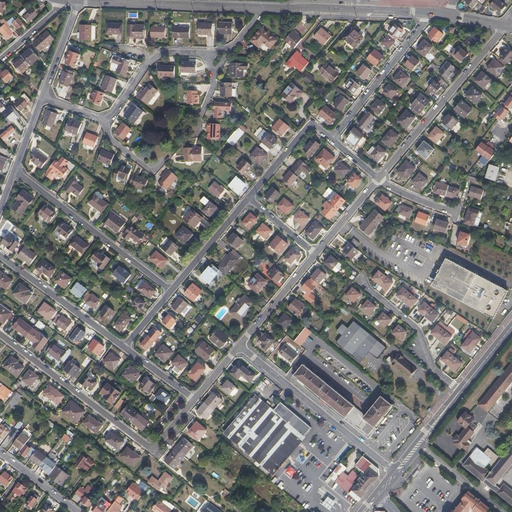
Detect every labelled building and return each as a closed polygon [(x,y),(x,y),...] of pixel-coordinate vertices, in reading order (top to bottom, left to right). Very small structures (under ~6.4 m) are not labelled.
[(499,13),(505,5),(498,0),(494,0),(490,6),(499,13)] [(27,24),(36,16),(31,9),(21,17),(27,24)] [(17,30),(23,25),(18,20),(16,21),(15,19),(9,25),(10,26),(12,25),(17,30)] [(13,35),(7,29),(10,26),(9,25),(4,20),(0,21),(4,25),(0,28),(0,32),(7,40),(13,35)] [(219,22),(218,34),(232,34),(232,23),(219,22)] [(308,29),(301,22),(296,27),(303,34),(308,29)] [(107,23),(107,34),(122,34),(123,24),(107,23)] [(198,23),(198,35),(212,35),(213,23),(198,23)] [(395,25),(388,33),(389,34),(396,40),(397,40),(404,32),(402,30),(403,28),(398,24),(397,26),(395,25)] [(81,25),(80,40),(91,40),(91,39),(92,25),(81,25)] [(129,25),(128,36),(135,37),(134,38),(144,39),(144,25),(129,25)] [(174,27),(173,38),(189,38),(190,28),(174,27)] [(40,52),(58,36),(51,28),(33,44),(40,52)] [(151,28),(151,37),(165,38),(166,28),(151,28)] [(259,48),(263,43),(271,49),(277,40),(262,28),(251,41),(259,48)] [(321,28),(314,37),(324,46),(332,37),(321,28)] [(342,41),(353,49),(363,37),(352,28),(342,41)] [(435,28),(428,36),(437,43),(443,34),(435,28)] [(292,47),(294,49),(303,39),(293,31),(285,40),(287,43),(292,47)] [(396,40),(389,34),(382,43),(389,49),(396,40)] [(464,44),(473,50),(480,42),(471,35),(464,44)] [(416,50),(424,57),(432,47),(424,40),(416,50)] [(458,46),(453,52),(451,50),(449,53),(458,60),(459,59),(462,61),(468,54),(458,46)] [(39,58),(31,48),(26,53),(22,56),(30,65),(39,58)] [(511,52),(507,48),(500,56),(501,57),(507,62),(508,63),(511,59),(511,52)] [(375,50),(368,60),(376,66),(383,57),(375,50)] [(66,63),(76,66),(80,55),(70,51),(66,63)] [(309,63),(296,52),(285,65),(289,68),(293,64),(302,72),(309,63)] [(22,74),(31,66),(30,65),(22,56),(13,64),(22,74)] [(119,65),(116,72),(126,76),(129,68),(126,67),(128,62),(115,56),(112,63),(119,65)] [(412,71),(419,62),(412,56),(405,65),(412,71)] [(501,70),(504,67),(494,59),(487,68),(496,76),(497,75),(500,78),(504,73),(501,70)] [(196,62),(181,62),(181,73),(196,73),(196,62)] [(455,69),(447,62),(439,72),(447,79),(455,69)] [(231,64),(230,77),(243,77),(244,69),(248,70),(248,64),(231,64)] [(332,83),(339,74),(327,64),(320,73),(332,83)] [(365,80),(372,72),(364,65),(357,73),(365,80)] [(175,67),(159,66),(159,77),(174,78),(175,67)] [(14,76),(7,69),(1,75),(7,82),(12,78),(14,76)] [(401,71),(393,80),(402,87),(409,78),(401,71)] [(74,75),(64,72),(60,83),(69,87),(74,75)] [(484,88),(491,80),(482,72),(475,81),(484,88)] [(314,79),(307,73),(302,79),(310,85),(314,79)] [(106,76),(102,89),(112,93),(117,80),(106,76)] [(438,77),(435,81),(441,86),(445,82),(438,77)] [(352,79),(346,87),(354,94),(360,86),(352,79)] [(431,85),(428,88),(435,94),(441,86),(435,81),(431,85)] [(220,97),(232,97),(233,83),(221,83),(220,97)] [(304,93),(292,83),(281,96),(291,104),(297,97),(299,98),(304,93)] [(158,91),(149,85),(145,91),(142,89),(137,97),(148,105),(158,91)] [(390,85),(384,92),(391,98),(397,91),(390,85)] [(473,87),(466,96),(475,104),(482,95),(473,87)] [(341,111),(351,99),(338,89),(336,91),(338,93),(335,96),(337,97),(335,101),(336,102),(334,105),(341,111)] [(104,98),(105,94),(95,90),(91,102),(101,106),(103,101),(102,100),(103,98),(104,98)] [(198,103),(199,97),(197,97),(197,94),(197,90),(188,90),(187,103),(198,103)] [(511,92),(509,95),(511,97),(505,104),(503,103),(501,106),(503,107),(497,114),(495,113),(493,116),(499,120),(501,117),(503,119),(509,112),(507,110),(509,107),(511,109),(511,107),(511,92)] [(27,104),(30,101),(24,94),(21,97),(22,98),(15,104),(21,112),(28,105),(27,104)] [(411,111),(417,116),(419,113),(420,114),(430,101),(421,94),(411,106),(413,108),(411,111)] [(379,114),(386,106),(378,100),(371,108),(379,114)] [(465,118),(472,109),(462,101),(455,110),(465,118)] [(214,118),(222,118),(222,110),(231,111),(232,104),(215,103),(214,118)] [(124,116),(134,124),(143,112),(133,104),(124,116)] [(20,115),(12,106),(2,114),(10,123),(16,117),(17,118),(20,115)] [(331,123),(337,115),(326,107),(320,114),(331,123)] [(48,110),(43,124),(52,128),(58,114),(48,110)] [(367,126),(375,117),(368,111),(366,114),(365,114),(357,123),(362,127),(361,128),(363,130),(365,129),(367,131),(369,128),(367,126)] [(406,111),(398,121),(407,128),(415,117),(406,111)] [(449,113),(442,122),(451,129),(458,121),(449,113)] [(65,130),(78,135),(82,123),(75,120),(74,122),(69,120),(65,130)] [(282,136),(289,127),(280,120),(273,129),(282,136)] [(4,140),(15,130),(10,124),(6,128),(8,130),(1,136),(4,140)] [(123,124),(115,135),(124,142),(132,131),(123,124)] [(208,124),(208,128),(209,129),(209,133),(208,140),(215,141),(215,137),(220,138),(221,125),(208,124)] [(242,124),(239,128),(244,132),(248,129),(242,124)] [(428,136),(436,143),(444,134),(436,127),(428,136)] [(233,146),(244,132),(239,128),(238,129),(227,141),(233,146)] [(355,129),(347,139),(355,146),(356,144),(360,147),(367,139),(355,129)] [(263,142),(269,134),(264,130),(257,138),(263,142)] [(391,130),(382,141),(390,147),(398,136),(391,130)] [(94,147),(98,137),(87,133),(83,143),(87,145),(86,147),(87,149),(92,151),(94,147)] [(263,142),(271,149),(278,141),(269,134),(263,142)] [(304,150),(312,156),(321,146),(313,139),(304,150)] [(434,149),(424,141),(417,151),(426,159),(434,149)] [(483,155),(491,144),(488,141),(486,145),(482,142),(476,150),(483,155)] [(271,149),(263,142),(260,145),(268,152),(271,149)] [(492,143),(491,144),(483,155),(479,160),(485,165),(496,152),(492,149),(495,146),(492,143)] [(370,155),(376,149),(372,146),(367,153),(370,155)] [(386,152),(378,146),(376,149),(370,155),(378,162),(386,152)] [(258,147),(250,157),(260,165),(268,155),(258,147)] [(185,148),(185,161),(202,161),(202,148),(185,148)] [(98,160),(110,165),(114,154),(102,150),(98,160)] [(328,156),(329,154),(324,150),(316,160),(326,168),(333,160),(328,156)] [(32,161),(42,168),(48,160),(38,152),(32,161)] [(3,171),(6,162),(7,162),(8,159),(6,158),(0,155),(0,167),(0,168),(0,169),(1,170),(3,171)] [(65,167),(69,162),(63,157),(59,163),(56,160),(49,169),(50,169),(47,173),(52,177),(55,173),(62,179),(69,170),(65,167)] [(245,175),(252,167),(244,160),(237,168),(245,175)] [(301,160),(298,163),(299,164),(305,169),(303,170),(308,174),(312,169),(301,160)] [(397,172),(406,180),(415,169),(406,161),(397,172)] [(291,171),(298,177),(303,170),(305,169),(299,164),(298,163),(291,171)] [(350,170),(341,163),(335,170),(343,177),(350,170)] [(117,180),(118,176),(127,180),(131,169),(122,165),(121,168),(117,167),(113,178),(117,180)] [(486,177),(495,180),(499,168),(489,165),(486,177)] [(164,177),(158,183),(166,190),(178,178),(168,169),(162,176),(164,177)] [(291,186),(298,177),(291,171),(284,180),(291,186)] [(412,182),(420,189),(428,180),(419,173),(412,182)] [(148,180),(133,174),(129,185),(139,188),(144,190),(148,180)] [(348,183),(354,188),(361,180),(355,174),(348,183)] [(237,177),(229,186),(238,193),(246,184),(237,177)] [(72,179),(65,189),(70,193),(72,191),(78,196),(84,188),(72,179)] [(449,186),(436,182),(433,192),(440,194),(440,196),(444,197),(445,196),(446,196),(449,186)] [(215,183),(209,190),(219,197),(224,190),(222,189),(223,188),(221,186),(221,187),(215,183)] [(449,186),(446,196),(457,199),(460,189),(449,186)] [(471,186),(469,195),(481,199),(482,194),(484,195),(485,191),(483,191),(483,190),(471,186)] [(265,197),(272,203),(280,194),(273,188),(265,197)] [(24,191),(17,200),(18,201),(13,208),(22,215),(34,198),(24,191)] [(102,200),(95,194),(89,201),(95,206),(94,207),(101,212),(108,204),(102,200)] [(330,204),(335,197),(333,195),(327,201),(330,204)] [(330,204),(338,210),(345,201),(338,195),(335,197),(330,204)] [(377,203),(376,203),(385,211),(392,203),(383,195),(380,199),(378,197),(375,201),(377,203)] [(204,197),(201,201),(206,205),(207,204),(208,206),(204,211),(211,216),(218,208),(211,202),(210,203),(209,202),(210,201),(204,197)] [(278,206),(287,214),(294,206),(285,198),(278,206)] [(330,219),(338,210),(330,204),(327,201),(323,206),(326,209),(322,213),(330,219)] [(50,222),(56,214),(45,205),(39,213),(50,222)] [(399,207),(395,212),(409,218),(413,210),(402,205),(402,206),(400,205),(399,207)] [(469,208),(465,222),(476,226),(478,221),(474,220),(476,216),(478,216),(479,211),(469,208)] [(203,218),(192,209),(184,219),(194,227),(199,221),(199,222),(203,218)] [(368,219),(377,226),(384,218),(375,210),(368,219)] [(126,222),(111,211),(103,221),(107,224),(107,223),(119,232),(126,222)] [(301,211),(294,219),(303,226),(309,219),(301,211)] [(415,222),(426,226),(429,216),(419,212),(415,222)] [(257,219),(251,214),(243,224),(249,229),(257,219)] [(369,236),(377,226),(368,219),(360,228),(369,236)] [(434,229),(446,233),(449,223),(437,220),(434,229)] [(73,230),(62,222),(56,230),(67,238),(73,230)] [(313,240),(323,228),(316,222),(306,233),(313,240)] [(266,239),(272,231),(263,224),(257,232),(266,239)] [(129,240),(131,237),(138,243),(144,235),(131,226),(123,236),(129,240)] [(184,227),(176,236),(184,244),(193,234),(184,227)] [(466,246),(470,235),(461,232),(456,246),(465,249),(466,249),(467,246),(466,246)] [(234,234),(228,241),(237,249),(243,241),(234,234)] [(13,252),(19,244),(8,235),(2,243),(8,248),(13,252)] [(83,254),(89,246),(77,236),(70,244),(83,254)] [(281,254),(288,245),(278,236),(270,245),(281,254)] [(162,247),(169,239),(166,237),(160,246),(162,247)] [(352,241),(351,242),(356,247),(360,243),(354,239),(353,240),(352,242),(352,241)] [(163,248),(171,255),(178,247),(170,240),(163,248)] [(352,259),(359,251),(350,244),(343,251),(352,259)] [(37,256),(25,247),(19,256),(31,265),(37,256)] [(296,251),(293,249),(285,259),(291,265),(296,259),(297,259),(300,256),(297,253),(296,254),(295,252),(296,251)] [(233,250),(231,253),(218,269),(219,270),(226,276),(239,260),(241,257),(233,250)] [(97,251),(91,258),(98,264),(97,265),(103,269),(111,259),(104,254),(103,256),(97,251)] [(157,252),(151,259),(161,268),(165,263),(163,262),(166,259),(157,252)] [(258,256),(254,260),(260,265),(263,261),(258,256)] [(325,264),(332,270),(335,267),(339,270),(343,265),(332,256),(325,264)] [(504,299),(508,291),(446,259),(432,286),(494,318),(496,313),(504,299)] [(50,277),(55,269),(43,260),(36,268),(42,273),(43,272),(50,277)] [(213,265),(210,268),(210,267),(208,270),(206,270),(207,271),(202,277),(209,284),(216,275),(218,274),(217,273),(220,271),(219,270),(218,269),(213,265)] [(124,269),(120,266),(114,274),(119,277),(119,278),(121,280),(122,279),(126,282),(132,275),(129,272),(124,268),(124,269)] [(278,283),(284,275),(275,268),(269,276),(278,283)] [(318,284),(319,284),(326,275),(325,274),(320,270),(318,269),(311,278),(312,279),(318,284)] [(0,271),(0,284),(7,289),(13,281),(0,271)] [(380,285),(386,277),(379,271),(372,279),(380,285)] [(65,288),(72,279),(62,272),(55,281),(65,288)] [(248,285),(258,293),(267,282),(258,274),(248,285)] [(393,282),(386,277),(380,285),(387,291),(393,282)] [(311,293),(318,284),(312,279),(310,280),(309,279),(302,288),(306,292),(310,294),(311,293)] [(144,282),(139,289),(151,298),(156,291),(144,282)] [(87,289),(78,283),(72,291),(80,298),(87,289)] [(21,284),(13,294),(26,304),(34,293),(21,284)] [(202,292),(193,284),(185,294),(194,301),(202,292)] [(349,288),(344,294),(354,302),(357,298),(358,299),(359,297),(361,294),(350,286),(349,288)] [(404,302),(410,293),(407,291),(403,287),(396,296),(404,302)] [(310,294),(306,292),(303,297),(311,303),(316,297),(311,293),(310,294)] [(413,295),(410,293),(404,302),(411,307),(413,304),(415,305),(418,300),(413,295)] [(94,309),(100,301),(93,295),(92,295),(90,294),(84,301),(87,303),(86,303),(94,309)] [(245,296),(231,312),(240,319),(253,303),(245,296)] [(138,298),(133,305),(140,310),(145,304),(138,298)] [(181,313),(188,304),(180,298),(173,307),(180,314),(181,313)] [(298,316),(306,307),(296,299),(289,308),(298,316)] [(361,308),(370,315),(376,307),(368,300),(361,308)] [(425,316),(432,308),(425,302),(418,311),(425,316)] [(50,320),(56,311),(45,303),(39,312),(50,320)] [(0,320),(4,324),(12,313),(1,304),(0,304),(0,320)] [(190,306),(188,304),(181,313),(183,314),(184,314),(189,308),(189,307),(190,306)] [(101,313),(109,319),(115,312),(107,306),(101,313)] [(439,314),(432,308),(425,316),(432,322),(439,314)] [(377,321),(385,327),(392,319),(383,312),(377,321)] [(124,313),(115,325),(123,331),(131,319),(124,313)] [(62,316),(59,314),(54,322),(66,331),(72,323),(62,316)] [(285,314),(277,323),(285,329),(292,320),(285,314)] [(169,315),(163,322),(171,328),(177,321),(169,315)] [(27,337),(33,328),(20,319),(15,327),(20,331),(19,331),(27,337)] [(361,362),(365,357),(363,355),(367,350),(369,352),(378,359),(386,348),(354,321),(348,328),(343,324),(337,331),(342,336),(337,343),(361,362)] [(445,331),(448,327),(440,322),(438,325),(445,331)] [(399,325),(392,333),(401,340),(407,332),(399,325)] [(438,339),(445,331),(438,325),(431,333),(438,339)] [(148,336),(154,341),(162,332),(156,327),(148,336)] [(294,341),(301,347),(312,332),(306,327),(294,341)] [(445,331),(452,336),(455,332),(448,327),(445,331)] [(49,340),(33,328),(27,337),(35,344),(33,346),(41,351),(49,340)] [(80,342),(86,334),(79,328),(70,339),(73,341),(75,339),(80,342)] [(218,330),(210,339),(221,347),(228,338),(218,330)] [(452,336),(445,331),(438,339),(445,345),(452,336)] [(467,339),(475,346),(481,339),(473,332),(467,339)] [(261,341),(259,344),(267,351),(275,340),(266,333),(260,340),(261,341)] [(147,350),(154,341),(148,336),(141,345),(147,350)] [(470,353),(475,346),(467,339),(461,346),(470,353)] [(99,355),(105,347),(95,340),(89,348),(99,355)] [(60,361),(63,363),(71,353),(68,350),(66,353),(54,343),(47,352),(60,361)] [(204,343),(197,352),(207,361),(210,358),(209,357),(214,351),(204,343)] [(173,353),(163,345),(156,354),(165,362),(173,353)] [(286,346),(280,353),(292,363),(298,355),(286,346)] [(448,365),(454,357),(453,355),(455,352),(450,348),(448,351),(441,359),(448,365)] [(121,360),(111,353),(104,362),(114,369),(121,360)] [(391,363),(396,367),(396,366),(410,377),(413,374),(416,369),(403,359),(403,358),(399,354),(398,355),(397,354),(393,354),(390,358),(389,357),(387,360),(391,363)] [(178,375),(188,363),(179,355),(172,363),(175,366),(172,370),(178,375)] [(12,356),(4,366),(18,377),(25,367),(18,362),(19,361),(12,356)] [(462,363),(454,357),(448,365),(455,371),(462,363)] [(71,362),(65,370),(75,377),(81,370),(71,362)] [(239,362),(229,373),(238,380),(241,375),(250,382),(255,375),(239,362)] [(511,362),(479,403),(484,407),(483,409),(487,412),(511,381),(511,362)] [(198,378),(206,369),(199,363),(189,375),(193,378),(195,375),(198,378)] [(343,398),(331,387),(332,385),(329,382),(327,384),(315,374),(316,372),(313,369),(311,371),(304,365),(295,375),(368,434),(386,412),(392,405),(381,397),(373,407),(371,406),(368,409),(370,410),(365,416),(354,407),(354,406),(347,400),(348,398),(345,395),(343,398)] [(138,380),(142,375),(140,374),(140,373),(130,366),(123,375),(133,383),(136,379),(138,380)] [(31,386),(39,376),(30,370),(23,380),(31,386)] [(89,386),(93,389),(98,382),(87,374),(81,382),(88,387),(89,386)] [(146,378),(140,386),(150,393),(156,385),(146,378)] [(236,387),(228,380),(222,388),(229,394),(230,394),(235,388),(236,387)] [(121,394),(109,384),(101,394),(113,404),(121,394)] [(0,396),(4,400),(11,391),(3,385),(0,388),(0,396)] [(50,385),(44,393),(59,404),(65,396),(50,385)] [(238,390),(235,388),(230,394),(233,396),(238,390)] [(156,397),(153,395),(148,401),(152,404),(157,397),(166,404),(171,396),(161,389),(156,397)] [(205,402),(214,410),(222,400),(213,393),(205,402)] [(13,407),(20,398),(17,395),(10,404),(12,405),(11,406),(13,407)] [(310,430),(280,404),(273,412),(268,409),(255,397),(253,400),(248,405),(224,433),(257,461),(254,463),(258,466),(260,464),(272,474),(288,455),(299,443),(310,430)] [(125,402),(121,399),(115,407),(118,410),(125,402)] [(64,411),(77,422),(85,412),(80,408),(79,409),(70,402),(64,411)] [(206,419),(214,410),(205,402),(197,412),(206,419)] [(48,414),(51,411),(43,405),(41,409),(48,414)] [(122,414),(131,422),(138,413),(128,405),(122,414)] [(458,422),(466,428),(453,444),(460,449),(462,447),(466,450),(470,445),(469,444),(470,443),(467,441),(474,432),(473,432),(478,426),(473,423),(474,421),(473,420),(474,419),(466,412),(458,422)] [(138,413),(131,422),(143,431),(150,422),(138,413)] [(103,425),(90,415),(84,423),(97,433),(103,425)] [(16,427),(20,421),(16,418),(12,424),(16,427)] [(27,428),(33,432),(41,422),(35,418),(27,428)] [(55,427),(56,426),(46,418),(44,421),(50,426),(48,429),(51,432),(55,427)] [(23,423),(20,421),(16,427),(10,435),(16,439),(19,435),(19,434),(21,432),(18,430),(23,423)] [(198,441),(207,430),(197,422),(188,433),(198,441)] [(10,430),(2,424),(0,426),(0,434),(3,437),(6,433),(7,434),(10,430)] [(112,432),(106,440),(118,449),(124,441),(112,432)] [(30,439),(22,433),(14,444),(22,450),(30,439)] [(66,434),(63,438),(71,444),(73,440),(66,434)] [(8,437),(3,444),(5,446),(11,439),(8,437)] [(184,438),(174,449),(184,457),(194,446),(184,438)] [(299,443),(288,455),(290,456),(300,444),(299,443)] [(29,453),(33,456),(37,450),(33,447),(32,449),(27,445),(21,453),(26,457),(29,453)] [(500,489),(495,485),(511,464),(511,446),(502,459),(488,449),(484,454),(477,448),(463,465),(511,504),(511,490),(504,484),(500,489)] [(128,447),(121,456),(134,466),(141,457),(128,447)] [(184,457),(174,449),(165,461),(174,469),(184,457)] [(41,466),(47,458),(48,457),(38,450),(37,450),(33,456),(31,458),(41,466)] [(80,468),(82,466),(85,468),(85,469),(88,471),(94,463),(88,458),(87,459),(83,456),(80,459),(79,458),(77,461),(78,461),(76,465),(77,465),(77,467),(79,468),(80,467),(80,468)] [(358,501),(379,475),(379,469),(363,456),(355,466),(366,474),(362,478),(361,477),(358,480),(360,481),(355,487),(346,479),(349,477),(343,472),(347,468),(341,463),(329,477),(358,501)] [(46,470),(50,474),(56,466),(52,463),(52,462),(47,458),(41,466),(44,469),(45,468),(47,469),(46,470)] [(49,476),(62,486),(70,476),(66,472),(57,465),(56,466),(50,474),(49,476)] [(98,471),(94,468),(91,473),(92,474),(87,480),(90,483),(95,476),(93,475),(95,473),(96,473),(98,471)] [(0,479),(0,481),(7,487),(14,479),(6,472),(0,479)] [(162,486),(165,488),(173,477),(166,472),(159,481),(153,477),(149,482),(159,490),(162,486)] [(145,491),(134,482),(127,491),(133,496),(132,497),(138,501),(145,491)] [(20,483),(15,490),(23,496),(29,489),(27,487),(26,488),(20,483)] [(92,488),(86,496),(87,496),(83,501),(86,504),(85,505),(87,506),(88,505),(89,506),(95,499),(91,496),(95,490),(92,488)] [(225,489),(221,494),(225,497),(229,492),(225,489)] [(469,511),(470,511),(473,510),(475,511),(485,511),(488,508),(469,492),(463,499),(464,500),(455,511),(454,511),(452,511),(469,511)] [(27,505),(32,508),(33,507),(34,508),(37,505),(35,504),(38,501),(37,500),(39,498),(36,495),(34,496),(31,494),(27,499),(30,501),(27,505)] [(120,495),(115,502),(119,505),(124,498),(120,495)] [(322,504),(330,510),(335,504),(336,503),(328,497),(325,500),(322,504)] [(300,511),(303,507),(293,499),(290,503),(300,511)] [(159,500),(152,509),(156,511),(170,511),(172,510),(159,500)] [(99,501),(93,509),(96,511),(103,511),(107,507),(99,501)] [(222,511),(209,501),(200,511),(222,511)] [(119,505),(115,502),(107,511),(120,511),(119,511),(122,507),(119,505)]
